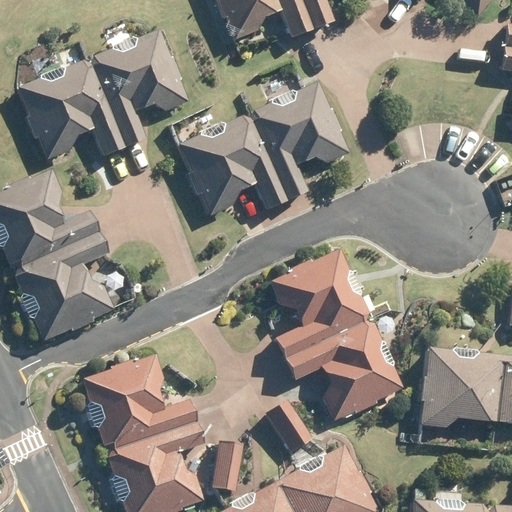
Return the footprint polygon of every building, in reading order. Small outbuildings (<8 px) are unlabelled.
[(312,29),(299,0),(217,0),(234,42),(257,32),(264,16),(279,10),(291,37),(312,29)] [(299,0),(312,29),(333,20),(325,0),(299,0)] [(460,0),(461,1),(478,15),(491,0),(460,0)] [(511,25),(505,25),(503,48),(511,48),(511,25)] [(167,111),(188,102),(180,80),(182,79),(173,57),(171,58),(160,30),(136,39),(132,38),(111,46),(109,50),(93,57),(92,61),(90,62),(125,148),(146,139),(134,111),(151,104),(167,111)] [(511,48),(503,48),(500,71),(511,72),(511,48)] [(38,80),(17,88),(47,160),(70,151),(77,135),(92,129),(103,156),(125,148),(90,62),(87,63),(82,60),(64,68),(61,67),(40,75),(38,80)] [(251,115),(249,116),(285,201),(306,192),(295,164),(311,157),(328,163),(349,155),(340,133),(342,132),(332,109),(331,110),(319,83),(296,92),(292,91),(270,100),(269,104),(253,111),(251,115)] [(199,133),(178,142),(192,173),(187,175),(196,195),(200,193),(209,214),(232,204),(238,188),(254,182),(266,209),(285,201),(249,116),(248,117),(242,114),(225,121),(222,121),(201,129),(199,133)] [(31,176),(8,186),(9,188),(0,191),(0,248),(4,250),(10,265),(15,267),(15,269),(101,233),(91,211),(63,224),(56,207),(63,190),(53,169),(32,179),(31,176)] [(15,269),(16,271),(14,277),(21,293),(19,297),(28,318),(33,319),(41,339),(69,328),(71,332),(94,322),(92,318),(113,310),(104,286),(88,279),(81,265),(109,252),(101,233),(15,269)] [(361,296),(362,292),(352,272),(348,270),(339,250),(312,262),(311,259),(288,270),(289,273),(268,283),(278,305),(294,311),(300,327),(274,339),(283,358),(367,320),(366,318),(368,313),(361,296)] [(392,366),(393,361),(384,341),(379,339),(372,323),(368,321),(367,320),(283,358),(292,379),(320,367),(327,384),(322,400),(332,420),(353,411),(354,413),(376,403),(375,401),(402,389),(392,366)] [(426,348),(419,425),(446,428),(457,419),(497,423),(504,355),(426,348)] [(511,355),(504,355),(497,423),(511,424),(511,355)] [(82,380),(89,404),(87,407),(94,429),(99,431),(104,448),(108,450),(109,451),(197,423),(189,401),(164,410),(157,389),(162,378),(156,356),(133,363),(132,361),(109,369),(110,371),(82,380)] [(287,401),(265,414),(289,453),(311,440),(287,401)] [(112,477),(110,480),(118,501),(122,504),(124,511),(179,511),(181,511),(180,508),(203,501),(196,477),(184,471),(178,452),(203,444),(197,423),(109,451),(109,454),(107,459),(112,477)] [(216,442),(209,487),(236,491),(242,446),(216,442)] [(378,511),(368,494),(370,493),(359,472),(357,473),(342,445),(276,482),(292,511),(378,511)] [(292,511),(276,482),(220,511),(292,511)] [(488,511),(489,509),(487,509),(483,504),(463,502),(461,500),(438,498),(434,501),(412,499),(411,511),(488,511)]
